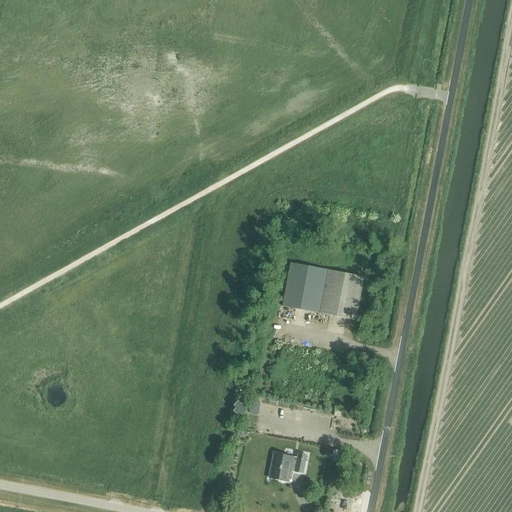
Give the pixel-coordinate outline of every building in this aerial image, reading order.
[(283,307),(320,314),(329,271),(291,263),(283,307)] [(329,271),(320,314),(354,320),(362,277),(329,271)] [(251,401),(249,413),(258,414),(260,403),(251,401)] [(239,403),(235,407),(237,409),(235,413),(243,420),(246,417),(244,415),(248,410),(239,403)] [(269,478),(289,482),(291,471),(303,473),(306,456),(298,454),(297,458),(274,454),(269,478)]
